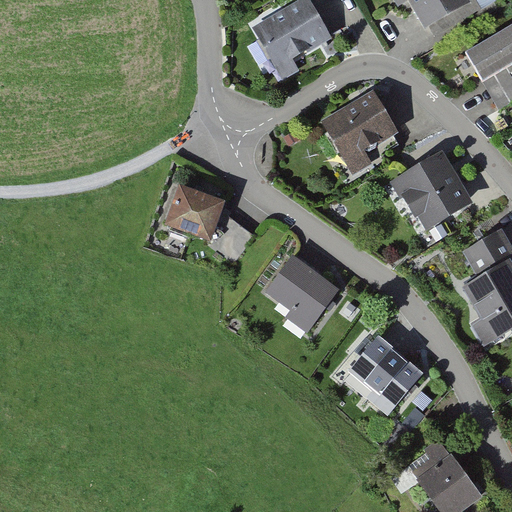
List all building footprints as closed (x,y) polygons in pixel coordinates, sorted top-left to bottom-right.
[(464,0),(413,0),(419,9),(427,25),(466,2),(464,0)] [(495,2),(493,0),(470,0),(469,1),(475,13),(495,2)] [(258,28),(279,66),(328,40),(306,3),(258,28)] [(511,27),(467,53),(483,82),(511,65),(511,27)] [(374,98),(329,124),(349,159),(363,150),(369,152),(378,147),(378,142),(393,132),(374,98)] [(467,205),(441,160),(407,180),(415,194),(408,198),(417,215),(423,212),(431,226),(467,205)] [(225,202),(178,185),(164,226),(211,242),(225,202)] [(468,289),(496,337),(511,327),(511,252),(502,234),(469,253),(484,280),(468,289)] [(337,293),(293,260),(268,291),(313,324),(337,293)] [(421,377),(379,341),(353,371),(376,392),(370,399),(389,415),(421,377)] [(454,511),(478,494),(441,444),(410,467),(440,511),(454,511)]
